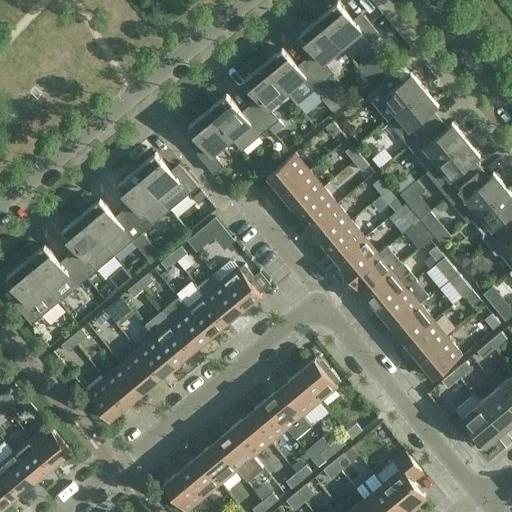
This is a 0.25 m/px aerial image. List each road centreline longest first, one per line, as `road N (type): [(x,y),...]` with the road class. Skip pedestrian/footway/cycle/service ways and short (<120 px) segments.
road 1 (residential): [(59,511),(315,302)]
road 2 (residential): [(0,211),(249,0)]
road 3 (residential): [(482,498),(315,302)]
road 4 (residential): [(315,302),(315,287),(239,196)]
road 5 (tertiary): [(511,102),(427,0)]
